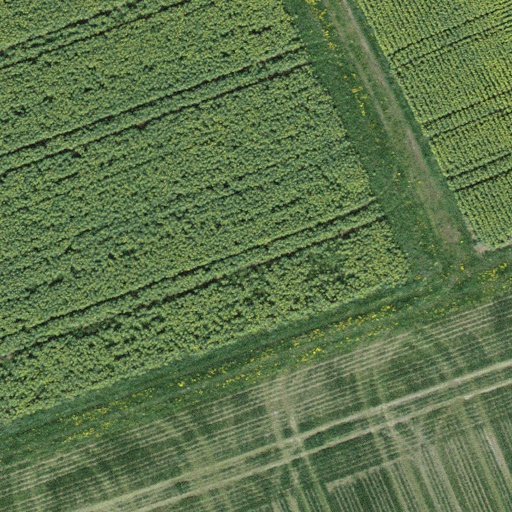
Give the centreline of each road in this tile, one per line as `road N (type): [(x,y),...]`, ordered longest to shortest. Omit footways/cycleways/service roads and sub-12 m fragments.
road 1 (track): [(0,453),(511,261)]
road 2 (track): [(307,0),(445,286)]
